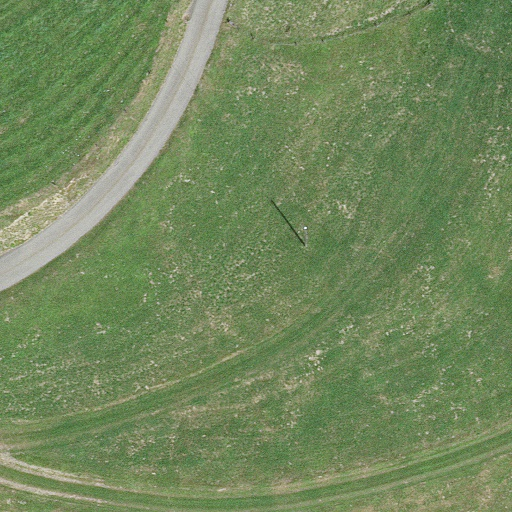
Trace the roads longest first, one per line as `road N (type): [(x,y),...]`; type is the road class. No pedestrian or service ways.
road 1 (track): [(0,463),(73,490),(199,498),(342,483),(465,454),(511,430)]
road 2 (track): [(210,0),(157,125),(108,193),(0,275)]
